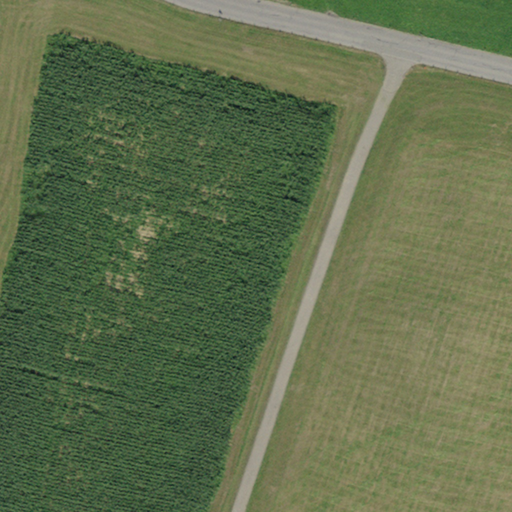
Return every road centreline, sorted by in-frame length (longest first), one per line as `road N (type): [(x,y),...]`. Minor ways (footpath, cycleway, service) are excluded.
road 1 (unclassified): [(402,47),(244,511)]
road 2 (residential): [(212,0),(402,47)]
